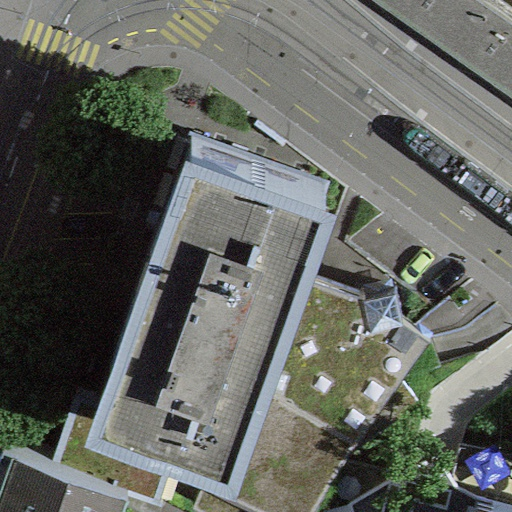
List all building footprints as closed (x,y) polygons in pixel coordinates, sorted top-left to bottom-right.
[(430,8),(433,0),(381,0),(511,92),(511,71),(485,51),(486,46),(441,11),(437,14),(430,8)] [(486,46),(485,51),(494,58),(511,71),(511,21),(481,0),(433,0),(430,8),(437,14),(441,11),(486,46)] [(229,441),(230,442),(294,265),(325,178),(191,130),(163,208),(138,278),(122,322),(100,385),(98,389),(79,383),(64,423),(57,445),(56,446),(56,448),(127,474),(156,484),(157,481),(168,449),(171,439),(162,436),(167,419),(229,441)] [(365,290),(294,265),(230,442),(229,441),(206,474),(194,499),(193,501),(214,511),(307,511),(344,451),(417,397),(416,395),(401,374),(439,364),(429,333),(430,331),(365,290)] [(56,448),(2,429),(2,430),(0,434),(0,511),(113,511),(126,476),(127,474),(56,448)] [(511,511),(511,496),(486,490),(481,511),(455,504),(458,495),(453,494),(448,511),(418,511),(422,499),(416,498),(412,511),(511,511)]
